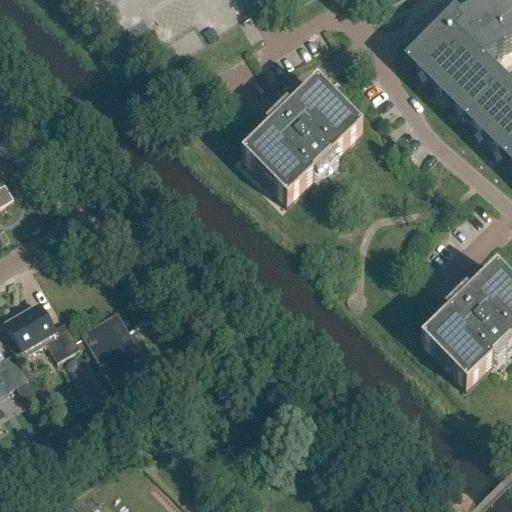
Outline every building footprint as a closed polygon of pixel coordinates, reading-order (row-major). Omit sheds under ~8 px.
[(511,0),(502,0),(455,29),(454,28),(415,68),(422,82),(427,80),(435,88),(441,101),(446,99),(454,106),(460,120),(465,118),(473,125),(479,139),(484,136),(492,144),(498,157),(503,155),(511,163),(511,165),(511,0)] [(286,214),(362,140),(316,94),(241,167),(286,214)] [(0,215),(13,208),(5,193),(0,196),(0,215)] [(420,351),(465,398),(511,352),(511,294),(495,278),(420,351)] [(58,371),(80,358),(66,333),(54,339),(41,316),(8,335),(23,361),(45,349),(58,371)] [(128,423),(160,405),(137,367),(142,364),(135,350),(129,353),(113,324),(82,342),(128,423)] [(11,399),(29,389),(14,363),(4,369),(0,362),(0,392),(5,390),(11,399)] [(71,451),(85,443),(77,429),(63,437),(71,451)] [(17,483),(34,474),(23,453),(6,463),(17,483)] [(0,460),(0,480),(9,476),(0,460)]
